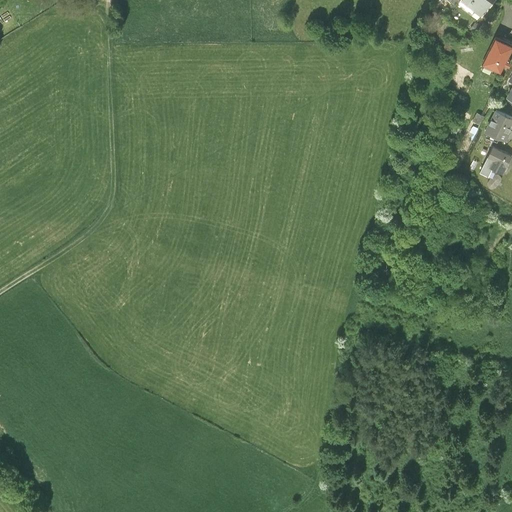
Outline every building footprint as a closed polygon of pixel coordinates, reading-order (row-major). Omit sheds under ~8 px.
[(465,0),(475,7),(474,9),(482,15),(493,0),(465,0)] [(483,28),(475,22),(470,29),(477,35),(483,28)] [(511,47),(511,45),(496,37),(484,62),(501,71),(511,47)] [(511,119),(511,116),(497,110),(486,132),(488,133),(486,139),(497,143),(500,137),(505,140),(510,129),(508,128),(511,119)] [(484,118),(477,115),(473,123),(480,126),(484,118)] [(511,157),(493,148),(488,157),(494,160),(490,168),(503,174),(511,157)] [(488,185),(497,189),(504,175),(495,171),(488,185)]
